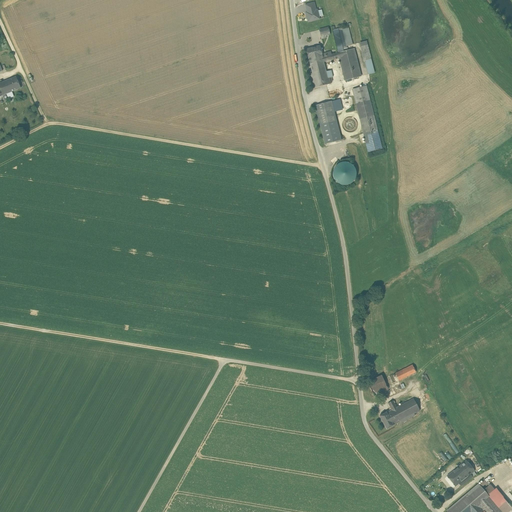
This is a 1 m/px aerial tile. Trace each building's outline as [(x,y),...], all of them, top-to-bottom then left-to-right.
[(315,7),(307,9),(307,12),(306,13),(308,22),(319,19),(317,10),(316,10),(315,7)] [(348,27),(332,31),(338,53),(342,52),(354,49),(348,27)] [(328,28),(319,30),(321,38),(326,37),(326,35),(330,34),(328,28)] [(367,45),(361,47),(364,61),(371,60),(367,45)] [(320,46),(306,50),(308,58),(309,60),(326,56),(326,53),(322,54),(320,46)] [(354,49),(342,52),(343,57),(339,58),(345,80),(361,76),(354,49)] [(311,74),(314,88),(331,84),(330,78),(329,78),(328,78),(326,72),(323,62),(339,58),(343,57),(342,52),(338,53),(331,55),(328,56),(326,56),(309,60),(312,73),(311,74)] [(371,60),(364,61),(368,74),(374,73),(371,60)] [(336,70),(326,72),(328,78),(329,78),(330,78),(338,76),(336,70)] [(17,77),(0,84),(0,89),(3,97),(22,90),(17,77)] [(366,86),(353,90),(360,119),(373,115),(366,86)] [(331,102),(315,106),(325,144),(341,140),(331,102)] [(373,115),(360,119),(363,133),(377,130),(373,115)] [(377,130),(363,133),(368,152),(382,148),(377,130)] [(339,184),(344,185),(348,185),(352,183),(355,179),(356,175),(355,170),(353,166),(350,164),(345,162),(341,163),(337,165),(334,169),(333,173),(334,178),(336,181),(339,184)] [(408,367),(399,371),(403,378),(411,374),(408,367)] [(381,376),(367,382),(374,396),(388,390),(400,385),(399,380),(395,373),(383,379),(381,376)] [(400,385),(388,390),(390,396),(403,390),(400,385)] [(413,399),(397,407),(394,404),(389,406),(392,410),(387,413),(393,425),(400,421),(401,423),(414,416),(413,414),(420,411),(413,399)] [(393,425),(387,413),(386,412),(379,416),(386,429),(393,426),(393,425)] [(466,461),(447,477),(455,486),(458,483),(468,476),(471,474),(475,471),(466,461)] [(458,483),(461,486),(470,479),(468,476),(458,483)] [(494,489),(487,481),(480,487),(483,490),(487,494),(494,489)] [(478,484),(450,508),(454,511),(457,511),(483,490),(480,487),(478,484)] [(507,511),(511,508),(511,507),(495,488),(494,489),(487,494),(494,502),(501,511),(507,511)] [(457,511),(482,511),(483,511),(494,502),(487,494),(483,490),(457,511)] [(501,511),(494,502),(483,511),(501,511)]
